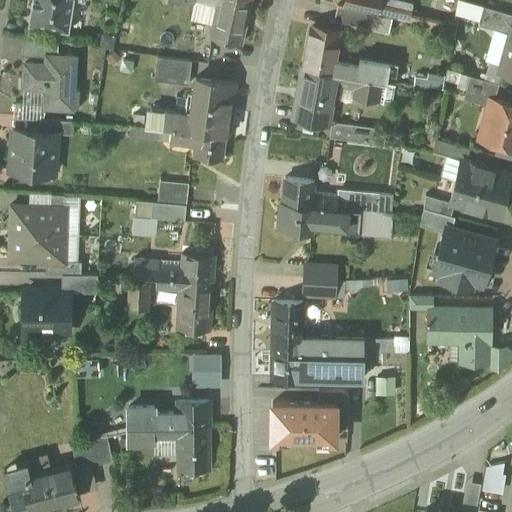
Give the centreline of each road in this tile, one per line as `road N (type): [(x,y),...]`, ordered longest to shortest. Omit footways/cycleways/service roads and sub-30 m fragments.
road 1 (residential): [(286,0),(254,158),(241,346),(245,511)]
road 2 (tertiary): [(283,511),(445,441),(511,396)]
